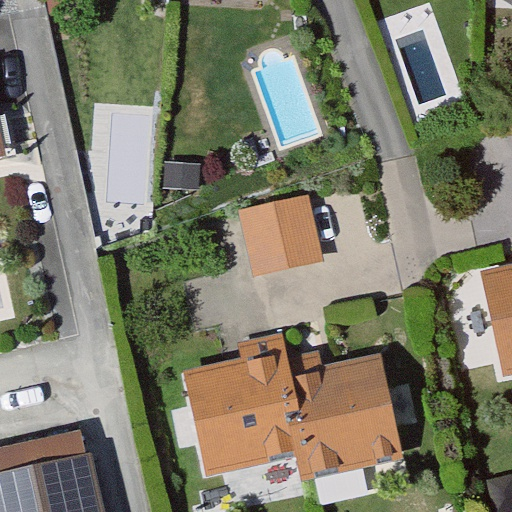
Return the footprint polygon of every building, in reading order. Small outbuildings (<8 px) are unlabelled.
[(511,0),(468,0),(468,27),(511,28),(511,0)] [(309,199),(239,215),(254,278),(324,262),(309,199)] [(511,263),(481,272),(504,357),(511,355),(511,263)] [(295,335),(177,368),(206,476),(291,452),(302,490),(403,462),(375,360),(306,378),(295,335)] [(101,511),(86,432),(0,449),(0,511),(101,511)]
